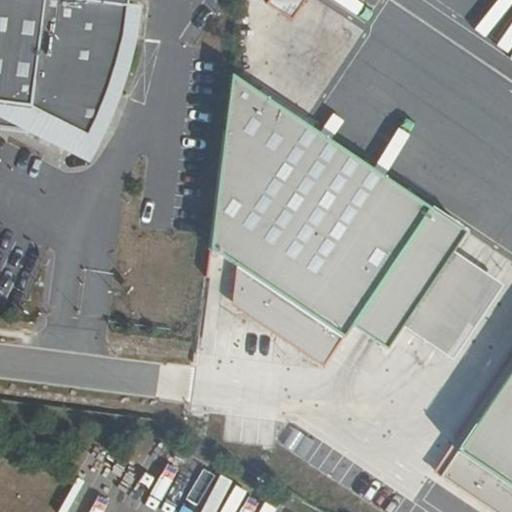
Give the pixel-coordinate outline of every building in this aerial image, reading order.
[(130,39),(132,38),(137,7),(126,6),(127,0),(0,0),(0,125),(28,128),(29,119),(90,149),(106,115),(112,112),(115,108),(116,99),(114,94),(123,66),(130,39)] [(291,19),(303,0),(265,0),(264,2),(291,19)] [(256,25),(248,37),(270,52),(278,40),(256,25)] [(425,213),(233,83),(206,253),(339,340),(425,213)] [(511,376),(459,459),(511,494),(511,376)] [(293,432),(286,450),(308,459),(315,441),(293,432)]
